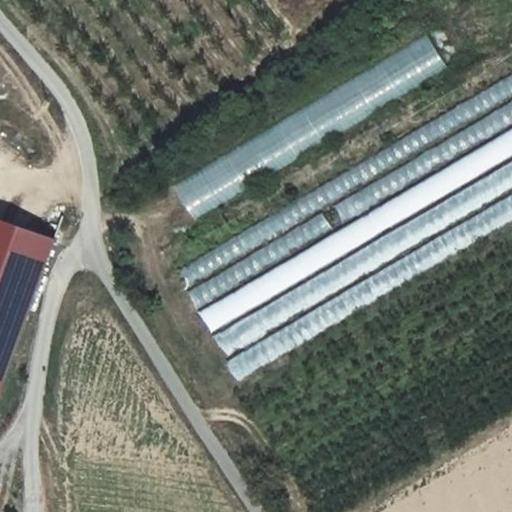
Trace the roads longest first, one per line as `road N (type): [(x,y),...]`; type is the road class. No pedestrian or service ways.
road 1 (unclassified): [(0,12),(76,98),(95,248),(258,511)]
road 2 (track): [(511,422),(367,511)]
road 3 (track): [(302,511),(246,421),(198,415)]
